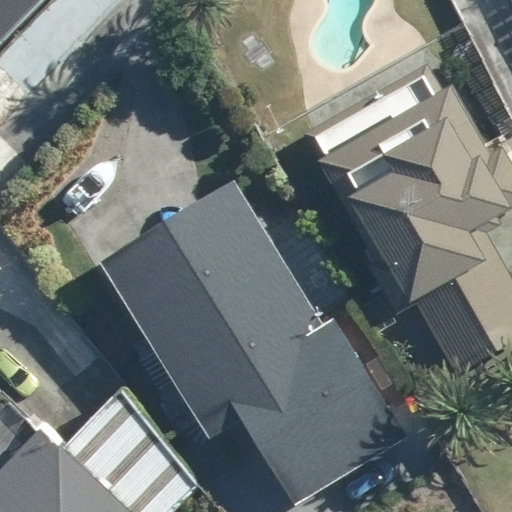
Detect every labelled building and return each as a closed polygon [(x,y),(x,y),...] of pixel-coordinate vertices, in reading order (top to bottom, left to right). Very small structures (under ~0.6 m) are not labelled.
[(0,0),(0,39),(41,0),(0,0)] [(434,56),(309,126),(408,303),(423,294),(463,368),(511,341),(511,252),(490,213),(511,201),(511,162),(464,76),(449,83),(434,56)] [(418,429),(347,310),(332,319),(251,185),(111,269),(208,430),(245,408),(300,500),(418,429)] [(0,423),(0,511),(174,511),(204,481),(123,389),(78,435),(57,415),(50,423),(24,398),(0,423)] [(397,504),(401,511),(446,511),(432,485),(397,504)]
